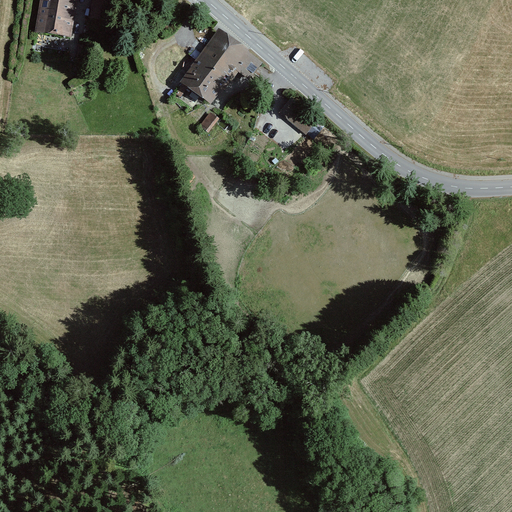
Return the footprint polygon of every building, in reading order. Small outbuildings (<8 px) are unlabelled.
[(80,0),(43,0),(38,36),(74,41),(80,0)] [(112,2),(99,0),(95,0),(92,21),(109,24),(112,2)] [(254,54),(222,31),(193,70),(195,71),(185,85),(218,110),(242,76),(253,84),(266,66),(252,56),(254,54)] [(321,121),(293,100),(281,117),(309,138),(321,121)] [(222,121),(213,114),(203,128),(212,135),(222,121)]
